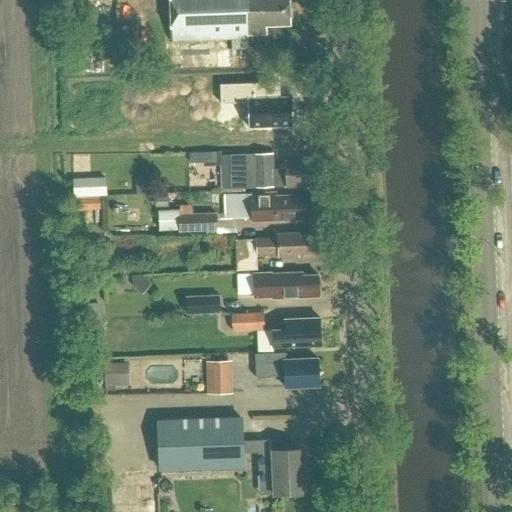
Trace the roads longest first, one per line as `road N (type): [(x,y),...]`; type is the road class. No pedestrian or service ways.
road 1 (secondary): [(495,511),(474,0)]
road 2 (unclassified): [(371,511),(351,0)]
